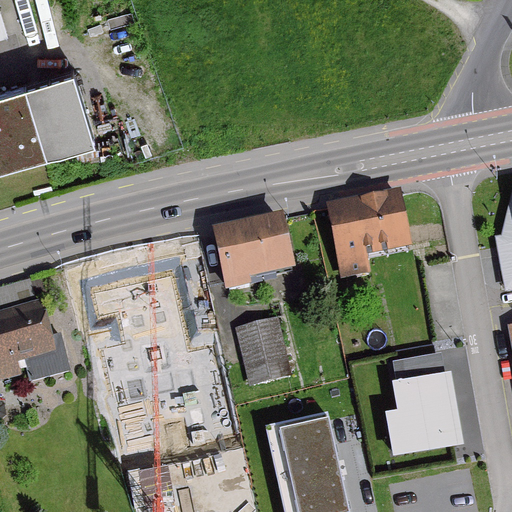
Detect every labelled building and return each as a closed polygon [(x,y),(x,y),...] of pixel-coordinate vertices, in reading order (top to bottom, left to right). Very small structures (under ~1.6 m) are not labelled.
[(0,40),(10,37),(0,1),(0,40)] [(0,102),(0,183),(52,168),(30,94),(0,102)] [(404,243),(395,198),(329,211),(342,277),(367,272),(364,260),(356,262),(354,253),(404,243)] [(511,202),(502,242),(497,243),(506,290),(511,288),(511,202)] [(227,292),(233,290),(247,288),(244,276),(288,266),(278,222),(215,235),(227,292)] [(180,246),(189,286),(206,282),(197,242),(180,246)] [(434,342),(463,337),(449,262),(421,267),(434,342)] [(174,264),(82,285),(125,474),(238,449),(214,344),(193,349),(174,264)] [(31,282),(0,290),(0,307),(0,308),(35,299),(31,282)] [(36,305),(37,311),(0,321),(0,378),(1,378),(0,372),(0,363),(22,358),(28,382),(67,372),(58,337),(48,339),(39,304),(36,305)] [(238,335),(240,343),(250,384),(284,375),(272,327),(238,335)] [(389,467),(458,455),(441,358),(383,368),(393,421),(381,423),(389,467)] [(346,511),(326,419),(271,431),(288,511),(346,511)]
